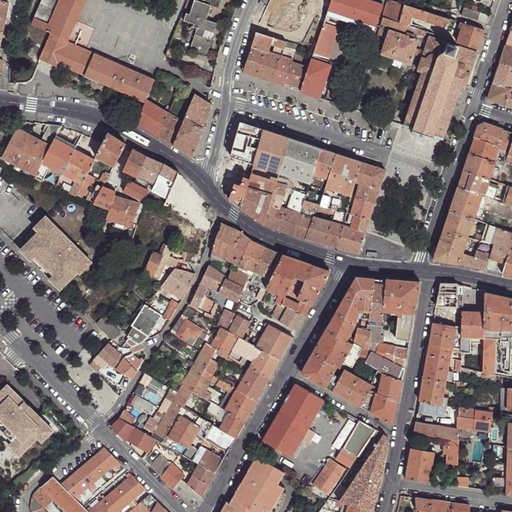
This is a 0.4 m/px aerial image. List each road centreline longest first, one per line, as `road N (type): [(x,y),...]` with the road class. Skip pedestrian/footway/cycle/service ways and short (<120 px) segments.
road 1 (residential): [(97,432),(118,413),(204,266),(222,205)]
road 2 (residential): [(225,99),(452,170)]
road 3 (tertiary): [(0,100),(134,133),(205,185)]
road 4 (residential): [(403,437),(432,271)]
road 5 (residential): [(207,511),(289,372)]
road 6 (tertiary): [(222,205),(261,234),(349,264)]
road 7 (residential): [(0,330),(97,432)]
road 8 (residential): [(289,372),(403,437)]
road 9 (residential): [(289,372),(349,264)]
